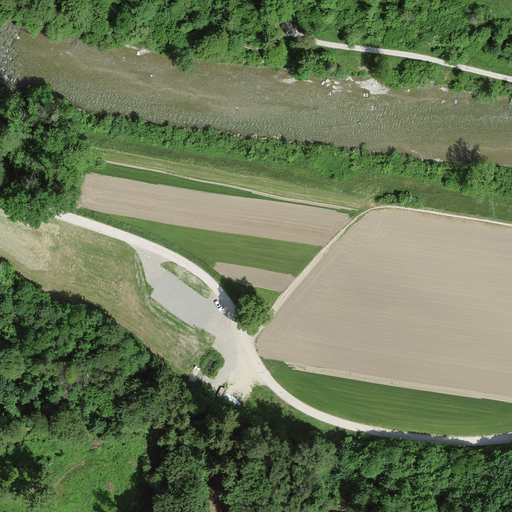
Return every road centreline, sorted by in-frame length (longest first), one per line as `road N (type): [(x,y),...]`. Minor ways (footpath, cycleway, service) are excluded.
road 1 (unclassified): [(0,194),(153,245),(202,273),(239,319),(260,369),(279,391),(325,418),(430,440),(511,439)]
road 2 (track): [(511,78),(292,32)]
road 3 (track): [(369,208),(246,340)]
